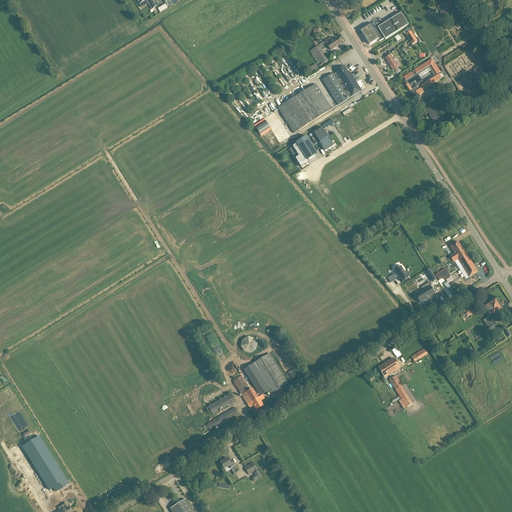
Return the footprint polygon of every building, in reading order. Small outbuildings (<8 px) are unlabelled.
[(152,0),(151,0),(148,2),(152,9),(156,7),(152,0)] [(440,6),(444,11),(440,13),(444,21),(452,16),(447,9),(453,6),(449,0),(446,0),(442,3),(443,4),(440,6)] [(408,25),(401,13),(381,25),(380,24),(379,24),(378,23),(377,23),(377,24),(376,24),(374,22),(361,31),(370,45),(378,39),(380,42),(384,39),(385,40),(408,25)] [(406,34),(406,35),(412,45),(418,42),(411,31),(411,32),(406,34)] [(325,41),(327,45),(331,50),(341,44),(338,38),(333,41),(330,38),(326,41),(325,41)] [(321,49),(319,46),(310,52),(317,64),(319,63),(319,64),(320,63),(322,65),(329,61),(321,49)] [(394,60),(391,55),(385,58),(393,71),(400,66),(396,59),(394,60)] [(413,73),(412,74),(411,72),(403,77),(405,81),(407,85),(406,85),(410,91),(411,91),(413,94),(416,92),(418,96),(424,92),(422,90),(443,77),(441,74),(439,75),(438,73),(440,72),(432,59),(412,71),(413,73)] [(333,74),(322,80),(339,106),(362,91),(360,91),(349,73),(344,66),(336,72),(337,73),(334,75),(333,74)] [(316,84),(278,108),(294,134),(332,110),(316,84)] [(433,97),(440,107),(446,104),(440,94),(437,96),(437,95),(433,97)] [(424,111),(426,115),(428,113),(434,122),(433,123),(432,124),(436,130),(446,124),(443,120),(440,122),(438,120),(439,120),(430,107),(428,109),(424,111)] [(322,128),(314,133),(325,152),(330,149),(334,146),(322,128)] [(340,133),(337,135),(343,145),(346,143),(340,133)] [(296,158),(301,167),(308,162),(307,161),(318,154),(307,136),(296,143),(296,144),(293,147),(299,156),(296,158)] [(309,180),(306,182),(312,190),(315,188),(309,180)] [(455,253),(450,256),(454,262),(467,254),(464,250),(463,249),(463,250),(458,242),(454,245),(451,247),(455,253)] [(467,254),(454,262),(459,270),(463,268),(469,277),(477,272),(467,254)] [(395,274),(388,278),(391,283),(396,280),(396,279),(398,278),(400,277),(401,278),(400,279),(402,282),(409,278),(401,266),(393,271),(395,274)] [(446,269),(436,275),(439,280),(444,277),(446,279),(451,276),(446,269)] [(432,282),(437,280),(430,270),(425,272),(432,282)] [(447,282),(444,284),(447,289),(451,287),(448,283),(453,280),(451,277),(446,280),(447,282)] [(423,291),(416,295),(420,303),(427,299),(429,298),(435,294),(430,286),(432,285),(430,282),(421,287),(422,290),(423,291)] [(485,308),(489,314),(487,315),(489,317),(484,321),(488,327),(491,325),(493,328),(496,325),(490,315),(493,313),(494,313),(494,314),(497,312),(496,311),(502,307),(503,305),(501,303),(500,303),(497,304),(495,301),(494,299),(487,303),(489,305),(485,308)] [(465,309),(461,311),(464,316),(465,315),(467,318),(475,313),(473,310),(468,313),(465,309)] [(244,352),(250,353),(256,350),(258,344),(255,339),(248,337),(243,340),(241,346),(244,352)] [(427,354),(427,353),(424,349),(411,357),(415,362),(427,354)] [(288,384),(286,380),(269,354),(247,367),(264,394),(268,391),(271,395),(288,384)] [(400,368),(396,363),(394,359),(378,368),(384,378),(400,368)] [(396,376),(389,380),(401,399),(401,400),(399,401),(403,409),(406,407),(407,408),(416,402),(406,386),(405,385),(402,386),(396,376)] [(235,381),(233,382),(248,405),(251,402),(258,398),(259,398),(253,388),(249,390),(241,377),(240,378),(235,381)] [(225,397),(223,398),(226,405),(227,405),(227,406),(230,404),(230,405),(236,402),(231,394),(225,397)] [(254,406),(256,410),(264,406),(261,401),(265,399),(263,395),(259,398),(258,398),(251,402),(248,405),(250,408),(254,406)] [(213,415),(217,413),(212,405),(208,407),(213,415)] [(238,414),(236,410),(235,408),(200,429),(204,435),(238,414)] [(38,435),(21,446),(49,489),(58,483),(60,488),(69,482),(38,435)] [(0,475),(21,511),(26,511),(37,506),(25,485),(25,486),(0,442),(0,475)] [(229,466),(234,475),(239,471),(234,463),(231,464),(228,458),(220,463),(224,469),(229,466)] [(257,469),(253,463),(245,468),(248,474),(257,469)] [(253,477),(255,481),(258,479),(262,476),(258,470),(254,473),(255,475),(253,477)] [(170,509),(172,511),(193,511),(186,499),(170,509)] [(72,511),(70,509),(69,507),(67,503),(63,505),(66,509),(61,511),(60,511),(60,510),(57,511),(72,511)]
